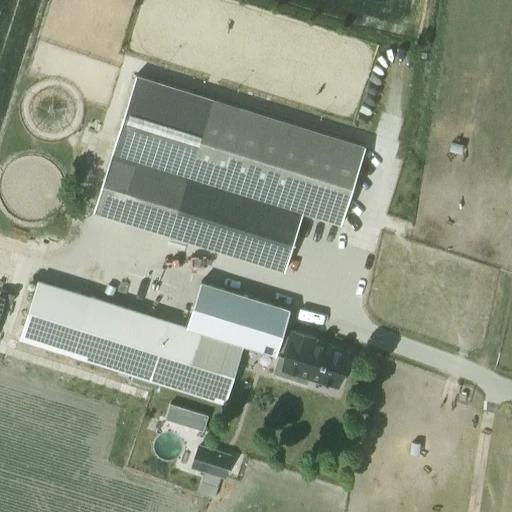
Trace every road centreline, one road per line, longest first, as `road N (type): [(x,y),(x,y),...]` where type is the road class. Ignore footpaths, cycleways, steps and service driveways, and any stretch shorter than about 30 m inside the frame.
road 1 (track): [(0,242),(178,258),(342,319)]
road 2 (track): [(475,376),(511,214)]
road 3 (track): [(472,511),(493,383)]
